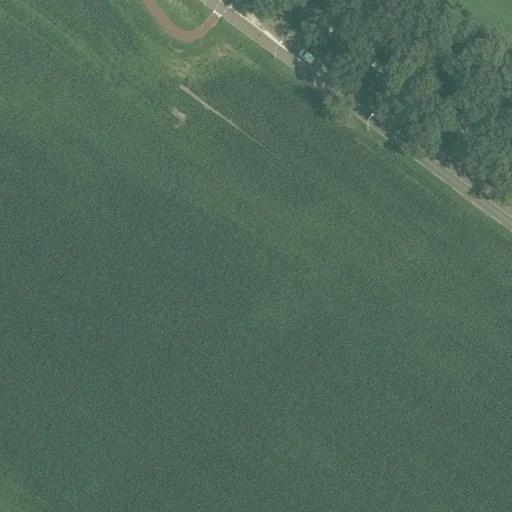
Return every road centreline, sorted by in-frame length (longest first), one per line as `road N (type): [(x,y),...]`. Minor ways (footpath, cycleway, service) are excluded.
road 1 (secondary): [(511,223),(336,92)]
road 2 (secondary): [(212,0),(336,92)]
road 3 (secondary): [(336,92),(247,0)]
